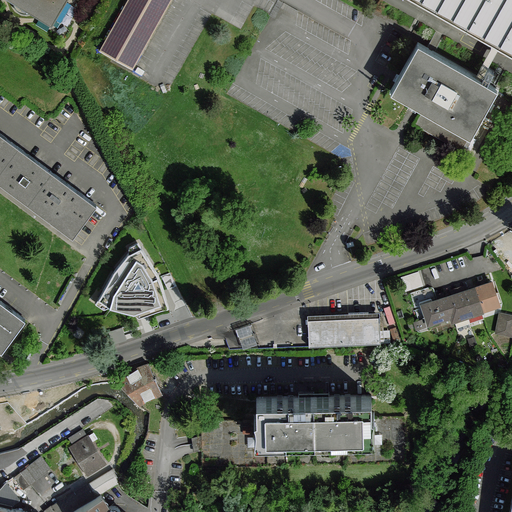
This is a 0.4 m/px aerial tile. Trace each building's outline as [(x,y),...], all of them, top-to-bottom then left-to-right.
[(11,0),(51,23),(64,0),(11,0)] [(172,0),(127,0),(100,50),(134,69),(172,0)] [(511,0),(412,0),(511,56),(511,0)] [(498,87),(419,43),(391,93),(471,137),(498,87)] [(0,184),(72,238),(96,206),(0,134),(0,184)] [(129,257),(115,274),(99,302),(111,311),(139,319),(169,310),(158,278),(142,251),(129,257)] [(406,273),(410,287),(426,283),(422,269),(406,273)] [(501,306),(493,281),(452,294),(437,299),(434,289),(433,288),(432,287),(430,287),(411,294),(415,307),(419,321),(414,322),(416,330),(450,318),(452,323),(501,306)] [(25,320),(0,301),(0,351),(1,352),(25,320)] [(511,316),(500,314),(497,333),(511,336),(511,316)] [(380,317),(309,319),(310,346),(381,343),(380,317)] [(251,323),(238,328),(244,347),(258,342),(251,323)] [(123,380),(116,385),(124,394),(132,402),(152,393),(155,392),(146,370),(135,372),(131,375),(123,380)] [(254,420),(202,421),(202,466),(409,462),(409,444),(405,415),(372,416),(372,395),(257,397),(257,419),(254,420)] [(71,446),(88,474),(106,462),(89,435),(88,435),(83,428),(69,437),(74,444),(71,446)] [(41,455),(27,467),(36,479),(51,468),(41,455)] [(27,467),(20,472),(30,484),(30,485),(37,480),(36,479),(27,467)] [(118,483),(113,468),(89,483),(72,493),(52,506),(42,511),(71,511),(73,511),(97,496),(101,494),(118,483)] [(14,477),(24,489),(30,484),(20,472),(14,477)] [(43,474),(34,482),(42,491),(51,482),(43,474)] [(511,511),(511,476),(506,476),(500,511),(511,511)] [(97,496),(73,511),(118,511),(110,506),(101,494),(97,496)]
